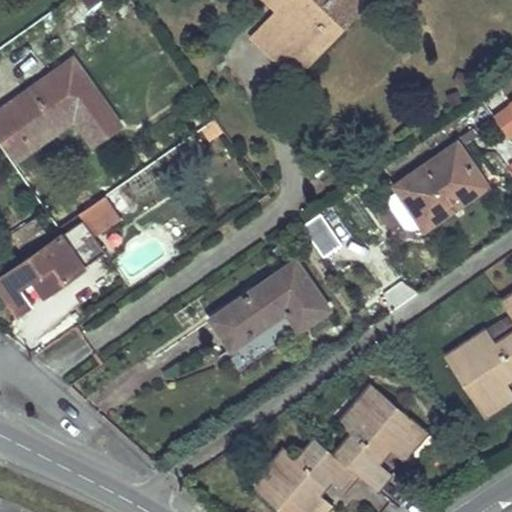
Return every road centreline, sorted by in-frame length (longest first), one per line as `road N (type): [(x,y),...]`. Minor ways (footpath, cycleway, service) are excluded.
road 1 (residential): [(511,227),(373,323)]
road 2 (tertiary): [(0,434),(147,511)]
